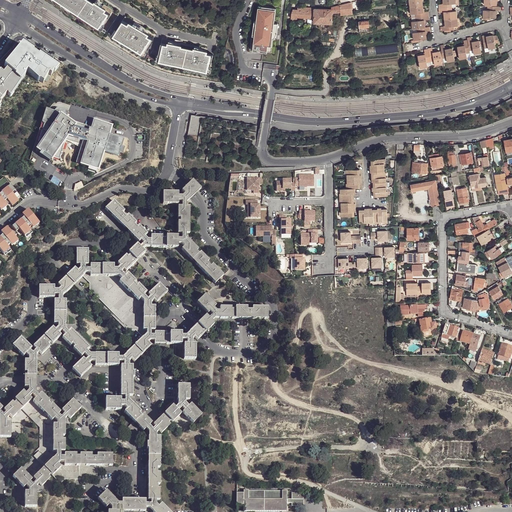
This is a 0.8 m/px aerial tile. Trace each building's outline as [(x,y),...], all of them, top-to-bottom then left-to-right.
[(54,0),(93,26),(107,5),(98,0),(54,0)] [(438,8),(451,7),(451,4),(455,3),(454,0),(442,0),(441,0),(441,4),(438,5),(438,8)] [(359,10),(358,2),(357,2),(356,2),(355,2),(355,1),(352,2),(351,2),(350,2),(352,8),(355,8),(355,10),(359,10)] [(331,7),(331,9),(333,9),(333,13),(341,12),(341,15),(352,14),(352,10),(352,8),(350,2),(349,2),(331,7)] [(395,2),(372,5),(372,10),(396,8),(395,2)] [(422,8),(421,4),(409,6),(410,13),(414,12),(415,17),(427,15),(427,11),(423,11),(423,8),(422,8)] [(495,5),(486,5),(486,9),(483,9),(482,16),(489,16),(494,16),(494,13),(496,13),(496,9),(500,9),(500,6),(495,5)] [(250,51),(275,53),(279,8),(268,7),(262,7),(254,6),(250,51)] [(333,9),(331,9),(315,8),(315,7),(297,7),(296,9),(292,9),(291,14),(290,18),(296,18),(296,17),(315,18),(314,22),(332,23),(333,13),(333,9)] [(456,18),(455,11),(451,11),(451,7),(438,8),(438,12),(442,12),(442,15),(443,15),(444,19),(445,19),(456,18)] [(427,19),(427,15),(415,17),(415,20),(411,21),(412,28),(416,27),(424,26),(424,23),(425,23),(424,19),(427,19)] [(441,30),(453,30),(453,26),(457,26),(457,18),(456,18),(445,19),(445,23),(444,23),(444,27),(440,27),(441,30)] [(128,23),(123,20),(113,35),(143,55),(153,39),(148,36),(149,34),(129,21),(128,23)] [(429,26),(424,26),(416,27),(417,31),(412,32),(413,40),(425,38),(425,34),(426,34),(426,30),(429,30),(429,26)] [(488,34),(481,35),(484,47),(487,47),(487,48),(495,47),(494,44),(498,43),(496,35),(492,36),(492,35),(488,35),(488,34)] [(466,38),(466,40),(469,50),(472,49),(473,54),(481,52),(478,40),(474,41),(474,39),(470,40),(469,37),(466,38)] [(469,50),(466,40),(463,40),(463,44),(460,45),(460,46),(457,46),(459,58),(466,57),(465,53),(469,52),(469,50)] [(167,45),(161,44),(157,61),(209,73),(213,55),(207,54),(208,52),(193,48),(193,50),(182,47),(182,46),(167,43),(167,45)] [(33,52),(21,45),(4,66),(7,69),(15,76),(14,77),(20,82),(25,76),(24,75),(26,72),(38,82),(39,82),(43,84),(48,75),(50,76),(52,73),(54,74),(58,69),(39,56),(38,57),(32,53),(33,52)] [(398,52),(397,45),(355,50),(356,57),(398,52)] [(440,50),(442,58),(445,57),(446,61),(454,60),(452,47),(447,48),(447,47),(444,48),(443,45),(439,45),(440,50)] [(427,48),(427,49),(429,60),(433,59),(434,64),(441,63),(438,51),(435,51),(435,50),(431,51),(431,48),(427,48)] [(429,60),(427,49),(423,50),(424,53),(420,53),(420,55),(417,56),(419,68),(426,66),(426,62),(429,61),(429,60)] [(365,59),(365,62),(358,62),(359,69),(375,67),(375,62),(369,62),(369,58),(365,59)] [(2,75),(0,73),(0,101),(5,95),(9,98),(20,82),(14,77),(15,76),(7,69),(2,75)] [(58,110),(47,107),(43,121),(46,122),(37,149),(41,152),(39,154),(41,156),(43,154),(50,161),(54,157),(60,159),(66,140),(74,143),(75,139),(79,140),(77,144),(82,145),(83,143),(88,145),(82,165),(90,168),(98,170),(104,152),(105,150),(102,149),(104,141),(108,142),(109,136),(112,127),(95,122),(92,130),(66,121),(69,112),(60,109),(58,110)] [(190,133),(196,134),(196,126),(199,126),(199,116),(191,116),(190,133)] [(102,149),(105,150),(104,152),(118,157),(119,154),(121,147),(123,140),(109,136),(108,142),(104,141),(102,149)] [(492,138),(486,139),(487,147),(489,146),(490,148),(494,147),(492,138)] [(88,145),(83,143),(82,145),(77,164),(82,165),(88,145)] [(459,144),(453,144),(455,154),(457,167),(457,169),(458,171),(462,171),(459,152),(460,152),(459,144)] [(449,167),(457,167),(455,154),(454,154),(454,151),(448,151),(449,167)] [(472,163),(471,153),(460,154),(462,164),(472,163)] [(445,169),(442,156),(438,157),(438,154),(430,155),(432,171),(445,169)] [(489,165),(487,155),(486,154),(483,155),(483,156),(481,156),(481,155),(478,156),(477,157),(474,157),(476,168),(479,168),(479,167),(489,165)] [(384,161),(372,161),(372,167),(371,167),(371,174),(372,174),(373,183),(374,183),(374,189),(373,189),(373,193),(374,193),(374,198),(385,198),(385,193),(387,193),(387,189),(385,189),(385,184),(386,184),(386,180),(384,180),(384,175),(385,175),(385,165),(384,165),(384,161)] [(428,163),(427,163),(416,162),(415,172),(426,174),(430,173),(428,163)] [(361,171),(350,171),(350,175),(348,175),(348,185),(350,185),(350,189),(347,189),(342,189),(342,194),(340,194),(340,203),(342,204),(342,212),(341,212),(341,217),(355,217),(355,212),(356,212),(356,204),(354,204),(354,193),(356,193),(355,189),(361,189),(361,183),(362,183),(362,176),(361,176),(361,171)] [(261,177),(248,177),(248,190),(254,190),(254,192),(260,192),(260,189),(261,189),(261,187),(260,187),(260,184),(263,184),(264,173),(261,173),(261,177)] [(505,173),(495,175),(498,194),(508,192),(505,173)] [(469,176),(471,186),(475,185),(476,188),(481,187),(480,179),(479,174),(469,176)] [(0,207),(6,203),(5,202),(8,199),(9,201),(11,203),(17,198),(20,195),(4,176),(0,179),(0,207)] [(299,179),(296,179),(296,183),(296,187),(314,187),(315,176),(300,176),(299,179)] [(283,181),(277,181),(277,191),(283,191),(283,189),(285,189),(291,189),(291,191),(295,191),(296,187),(296,183),(291,183),(292,179),(283,179),(283,181)] [(0,437),(11,438),(11,422),(7,422),(7,419),(10,416),(12,419),(31,400),(29,397),(32,395),(36,399),(33,401),(52,421),(54,418),(57,421),(57,424),(53,424),(53,451),(56,452),(56,455),(53,459),(52,458),(33,478),(36,481),(33,484),(30,482),(32,479),(21,468),(13,477),(24,487),(26,485),(29,488),(29,491),(25,491),(25,507),(37,507),(37,492),(36,492),(36,486),(39,483),(42,486),(50,478),(48,476),(51,474),(52,475),(61,467),(58,464),(60,462),(64,462),(64,466),(112,466),(112,454),(97,454),(97,457),(92,457),(91,454),(80,454),(80,456),(76,456),(76,454),(64,454),(64,457),(61,457),(60,451),(65,451),(65,440),(62,440),(62,436),(65,436),(65,424),(64,424),(65,419),(67,416),(70,419),(81,408),(73,400),(62,411),(64,414),(61,417),(58,414),(60,413),(52,404),(50,406),(48,403),(49,402),(41,393),(39,396),(36,393),(36,388),(36,380),(36,361),(36,355),(39,353),(41,355),(61,336),(59,334),(61,331),(65,335),(62,338),(70,346),(72,345),(74,347),(73,349),(81,357),(84,354),(88,358),(85,361),(83,359),(72,369),(80,378),(91,367),(89,364),(92,362),(95,362),(95,366),(118,366),(118,362),(124,362),(124,366),(121,366),(120,396),(125,396),(125,402),(121,402),(121,399),(105,398),(105,410),(121,411),(121,407),(125,407),(127,409),(124,412),(139,428),(143,432),(146,429),(149,432),(148,437),(148,443),(147,443),(147,449),(148,449),(148,500),(151,500),(151,504),(145,504),(145,500),(142,500),(130,499),(122,499),(122,503),(118,503),(114,499),(106,491),(98,499),(106,507),(109,505),(112,507),(111,511),(117,511),(117,507),(122,507),(122,511),(130,511),(142,511),(146,511),(145,508),(149,508),(153,511),(169,511),(161,503),(158,506),(156,504),(156,500),(160,500),(160,488),(157,488),(157,485),(160,485),(160,473),(157,473),(157,468),(160,467),(160,437),(156,437),(156,434),(159,431),(161,433),(172,423),(170,421),(182,408),(184,410),(181,414),(191,425),(201,415),(191,405),(188,407),(185,404),(185,400),(189,400),(189,385),(177,385),(178,406),(175,409),(172,406),(153,425),(155,427),(152,430),(149,426),(151,423),(148,419),(143,415),(141,416),(139,414),(141,412),(133,404),(132,404),(129,401),(129,396),(132,396),(132,378),(134,378),(134,372),(132,372),(132,366),(129,366),(129,362),(151,340),(155,341),(155,344),(162,344),(181,344),(181,340),(187,340),(187,344),(184,344),(184,359),(195,360),(196,344),(192,344),(192,340),(195,338),(197,341),(202,336),(214,324),(211,321),(214,319),(267,319),(267,307),(252,307),(252,310),(247,310),(247,307),(235,307),(235,310),(231,310),(231,308),(220,307),(219,312),(216,311),(213,309),(216,306),(205,295),(197,303),(207,314),(209,312),(212,315),(208,319),(206,316),(194,329),(186,336),(181,336),(181,332),(170,332),(170,335),(166,335),(166,332),(162,332),(155,332),(155,335),(151,335),(151,330),(155,330),(155,307),(151,307),(151,303),(154,300),(156,303),(167,292),(159,284),(148,294),(150,296),(147,299),(144,295),(146,293),(138,284),(136,286),(134,283),(136,282),(128,274),(125,276),(121,272),(124,270),(126,272),(137,261),(145,253),(143,250),(145,247),(151,247),(151,248),(166,248),(178,248),(178,244),(182,244),(184,247),(181,250),(215,284),(223,276),(212,265),(210,267),(207,263),(208,261),(200,252),(199,254),(196,251),(198,250),(190,241),(189,242),(186,238),(186,234),(189,234),(189,207),(186,207),(186,203),(190,199),(194,195),(201,189),(192,180),(186,187),(182,191),(184,194),(182,196),(178,196),(178,193),(163,192),(163,204),(178,205),(178,202),(182,202),(182,207),(178,207),(178,219),(180,219),(180,222),(178,222),(177,234),(182,234),(182,239),(178,239),(178,236),(166,236),(166,239),(162,238),(163,236),(151,236),(151,240),(147,240),(144,237),(147,235),(139,226),(137,228),(134,225),(136,224),(130,217),(128,215),(126,217),(122,214),(124,212),(113,201),(105,209),(122,226),(138,243),(140,241),(143,244),(139,247),(137,245),(126,255),(117,263),(120,266),(117,269),(114,269),(114,265),(90,265),(90,269),(85,269),(85,265),(88,265),(88,249),(76,249),(76,265),(80,265),(80,269),(77,271),(74,268),(58,285),(61,288),(58,290),(54,290),(54,286),(39,286),(39,298),(54,298),(54,295),(58,295),(58,301),(54,301),(54,324),(58,324),(58,327),(55,330),(52,328),(33,347),(36,349),(32,353),(30,350),(32,348),(21,337),(13,346),(23,357),(26,354),(29,357),(29,360),(25,360),(25,372),(27,372),(27,375),(24,376),(24,380),(24,387),(28,388),(28,391),(26,394),(23,391),(15,400),(14,404),(12,402),(4,410),(6,412),(3,415),(0,411),(0,410),(2,408),(0,405),(0,437)] [(410,189),(411,192),(428,188),(431,206),(440,205),(435,180),(411,185),(410,189)] [(466,187),(457,189),(460,204),(469,202),(466,187)] [(443,191),(446,206),(454,205),(453,198),(452,192),(451,189),(443,191)] [(416,208),(426,205),(425,201),(427,200),(425,193),(413,197),(416,208)] [(246,203),(248,203),(250,203),(250,216),(260,216),(260,203),(257,203),(257,199),(246,199),(246,203)] [(3,234),(0,235),(0,251),(1,250),(3,253),(9,248),(7,245),(10,243),(16,238),(14,235),(17,233),(19,235),(22,233),(25,235),(31,230),(28,228),(31,225),(38,220),(28,208),(22,214),(24,216),(12,226),(10,223),(0,231),(3,234)] [(365,210),(360,210),(360,222),(364,222),(364,223),(374,223),(373,222),(378,221),(378,223),(383,222),(383,221),(388,221),(387,210),(382,210),(382,208),(378,208),(378,210),(373,210),(373,209),(365,209),(365,210)] [(304,210),(299,210),(299,218),(304,218),(304,222),(310,222),(314,222),(315,212),(307,212),(304,212),(304,210)] [(279,219),(281,219),(280,234),(290,234),(290,219),(285,219),(285,215),(279,215),(279,219)] [(478,216),(472,217),(479,229),(477,229),(480,233),(488,228),(486,224),(484,226),(478,216)] [(486,224),(488,228),(489,229),(497,224),(495,219),(486,224)] [(469,222),(455,224),(457,234),(468,232),(467,227),(470,226),(469,222)] [(275,241),(275,232),(271,232),(271,229),(271,225),(255,225),(255,235),(271,235),(271,241),(275,241)] [(419,231),(419,228),(407,228),(408,239),(419,239),(419,236),(419,231)] [(316,244),(316,230),(307,230),(307,234),(300,234),(299,245),(308,245),(308,243),(316,244)] [(490,239),(488,234),(486,231),(480,234),(477,236),(482,244),(483,243),(490,239)] [(387,232),(377,232),(377,234),(377,237),(378,241),(387,241),(387,232)] [(350,233),(340,233),(341,242),(350,242),(350,239),(350,233)] [(472,243),(463,242),(463,247),(467,247),(466,251),(472,251),(472,249),(472,243)] [(497,249),(494,246),(487,250),(490,256),(492,259),(502,252),(500,247),(498,248),(497,249)] [(394,248),(384,248),(385,257),(394,257),(394,248)] [(469,254),(469,252),(466,251),(462,251),(460,251),(458,262),(468,263),(469,254)] [(425,262),(425,252),(414,252),(414,262),(425,262)] [(288,259),(293,259),(293,270),(302,271),(302,259),(301,259),(301,255),(285,255),(285,257),(288,257),(288,259)] [(511,270),(505,257),(496,261),(501,272),(502,274),(500,275),(501,277),(511,271),(511,270)] [(381,258),(371,259),(372,268),(381,268),(381,258)] [(347,259),(338,260),(338,267),(338,269),(348,269),(348,271),(347,271),(347,275),(352,275),(352,269),(351,266),(351,263),(348,263),(347,259)] [(366,259),(357,259),(357,263),(353,263),(353,265),(353,269),(353,271),(358,270),(357,269),(367,268),(366,259)] [(476,264),(468,263),(458,262),(458,263),(457,272),(475,274),(476,264)] [(422,264),(412,264),(412,271),(406,271),(406,275),(412,275),(422,275),(422,264)] [(455,284),(464,285),(465,281),(465,276),(456,275),(456,278),(455,284)] [(474,277),(473,286),(474,286),(478,286),(483,287),(483,286),(484,282),(484,278),(474,277)] [(418,283),(407,283),(407,293),(412,293),(418,293),(418,295),(422,295),(423,294),(423,293),(431,293),(431,283),(422,283),(422,286),(418,286),(418,283)] [(492,296),(494,299),(503,294),(498,285),(489,291),(492,296)] [(450,299),(461,300),(462,291),(452,289),(450,299)] [(481,308),(482,309),(488,307),(487,304),(489,304),(487,294),(483,294),(483,293),(478,295),(480,302),(481,308)] [(477,300),(465,298),(463,308),(466,308),(473,309),(473,308),(477,309),(477,302),(477,300)] [(511,305),(508,298),(499,303),(504,312),(507,310),(510,308),(511,306),(511,305)] [(427,305),(400,306),(401,316),(409,316),(409,312),(410,312),(410,314),(418,314),(418,316),(423,316),(423,312),(425,311),(425,310),(427,309),(427,305)] [(431,319),(420,320),(422,338),(433,337),(432,329),(436,329),(435,324),(434,324),(431,324),(431,320),(431,319)] [(454,327),(446,324),(441,338),(449,340),(450,336),(457,338),(458,335),(460,329),(457,327),(454,327)] [(470,345),(473,336),(468,334),(468,332),(463,331),(461,336),(458,335),(457,338),(456,341),(470,345)] [(476,352),(481,336),(474,334),(473,336),(470,345),(469,350),(476,352)] [(511,346),(502,343),(499,355),(509,359),(511,350),(511,346)] [(481,354),(478,363),(490,367),(490,365),(494,355),(491,354),(490,356),(481,354)] [(474,456),(476,441),(438,438),(434,441),(430,435),(425,438),(418,438),(416,435),(409,441),(413,446),(409,449),(408,455),(411,459),(408,461),(422,480),(429,481),(435,477),(435,474),(427,464),(445,451),(457,452),(459,455),(474,456)] [(289,491),(237,491),(238,507),(244,507),(243,511),(271,511),(288,511),(289,504),(294,504),(294,507),(306,507),(306,494),(294,494),(294,499),(289,499),(289,491)]
